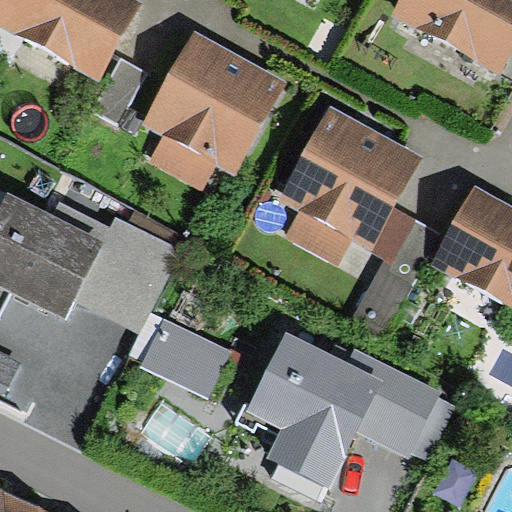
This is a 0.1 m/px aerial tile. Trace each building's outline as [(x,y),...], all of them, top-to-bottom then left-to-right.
[(0,0),(0,26),(100,80),(140,0),(0,0)] [(511,0),(400,0),(390,19),(501,78),(511,54),(511,0)] [(193,31),(143,121),(167,134),(152,161),(203,189),(216,166),(235,176),(287,82),(193,31)] [(149,72),(122,58),(94,111),(122,125),(149,72)] [(331,107),(279,198),(300,210),(287,233),(337,262),(351,238),(371,249),(395,207),(422,159),(331,107)] [(449,238),(432,268),(511,310),(511,206),(475,187),(449,238)] [(0,312),(12,289),(66,316),(74,300),(136,331),(177,252),(118,222),(112,233),(65,209),(59,222),(10,197),(0,217),(0,312)] [(449,238),(395,207),(371,249),(388,259),(353,320),(384,338),(426,265),(432,268),(449,238)] [(235,350),(162,317),(140,368),(212,400),(235,350)] [(269,458),(331,488),(356,434),(410,460),(412,455),(430,463),(457,407),(438,398),(441,391),(356,350),(351,361),(287,331),(251,406),(245,403),(235,424),(254,432),(258,423),(281,434),(269,458)] [(20,362),(0,351),(0,390),(4,392),(20,362)] [(479,472),(454,459),(436,492),(460,506),(479,472)] [(47,511),(0,488),(0,511),(47,511)]
